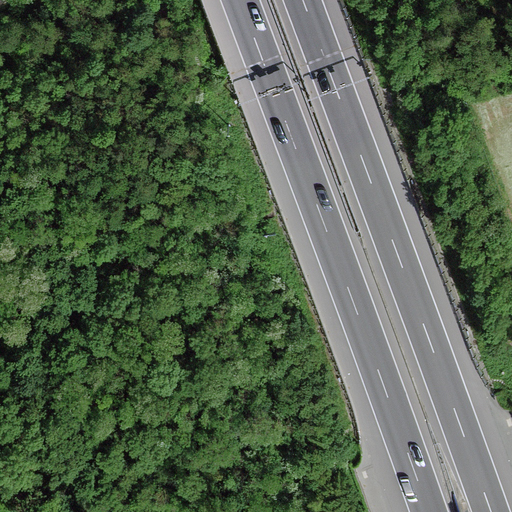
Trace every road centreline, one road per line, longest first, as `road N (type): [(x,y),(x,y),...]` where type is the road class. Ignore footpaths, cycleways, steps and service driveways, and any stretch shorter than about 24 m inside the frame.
road 1 (motorway): [(239,0),(427,511)]
road 2 (motorway): [(491,511),(304,0)]
